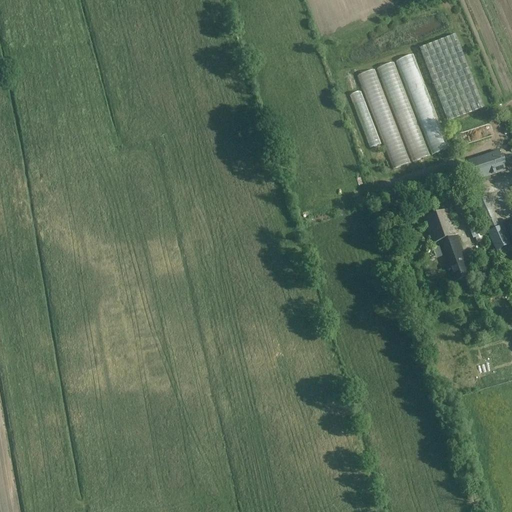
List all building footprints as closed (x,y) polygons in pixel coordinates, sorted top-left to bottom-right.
[(484,108),(456,35),(420,49),(448,122),(484,108)] [(413,56),(396,62),(433,156),(450,149),(413,56)] [(394,64),(378,70),(414,164),(430,157),(394,64)] [(375,71),(358,77),(394,170),(410,164),(375,71)] [(354,76),(349,78),(354,91),(359,89),(354,76)] [(361,93),(351,97),(370,149),(381,145),(361,93)] [(473,183),(506,172),(500,152),(466,163),(473,183)] [(456,282),(469,277),(462,258),(465,257),(457,236),(456,236),(453,230),(456,229),(450,210),(423,220),(432,245),(439,243),(448,270),(451,269),(456,282)] [(412,274),(406,254),(394,258),(400,278),(412,274)]
